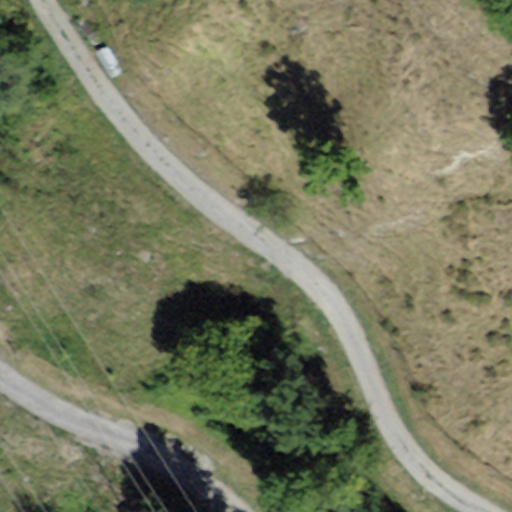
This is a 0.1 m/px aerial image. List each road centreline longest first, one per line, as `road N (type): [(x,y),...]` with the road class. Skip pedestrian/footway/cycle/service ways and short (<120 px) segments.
road 1 (track): [(45,0),(136,134),(336,306),(403,444),(427,472),(484,511)]
road 2 (unclassified): [(0,384),(75,433),(152,463),(218,511)]
